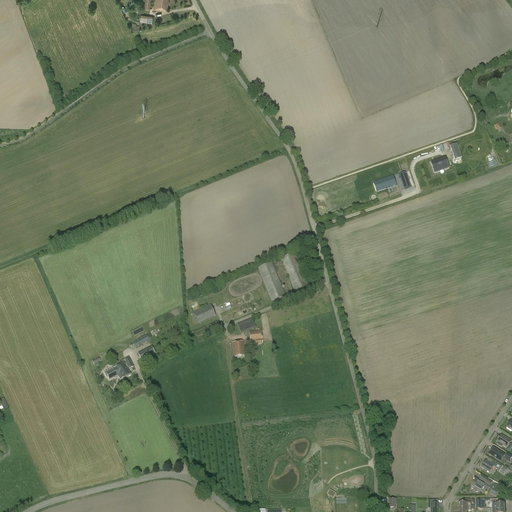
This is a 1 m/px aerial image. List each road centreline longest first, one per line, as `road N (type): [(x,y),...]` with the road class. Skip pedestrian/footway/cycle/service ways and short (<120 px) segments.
road 1 (unclassified): [(329,280),(294,161),(209,31)]
road 2 (unclassified): [(0,145),(25,139),(131,65),(209,31)]
road 3 (unclassified): [(377,511),(374,452),(329,280)]
road 4 (tertiary): [(232,511),(186,479),(162,474),(28,511)]
road 5 (track): [(249,511),(227,344)]
road 6 (residential): [(446,511),(511,398)]
road 7 (unclassified): [(227,344),(230,325),(329,280)]
